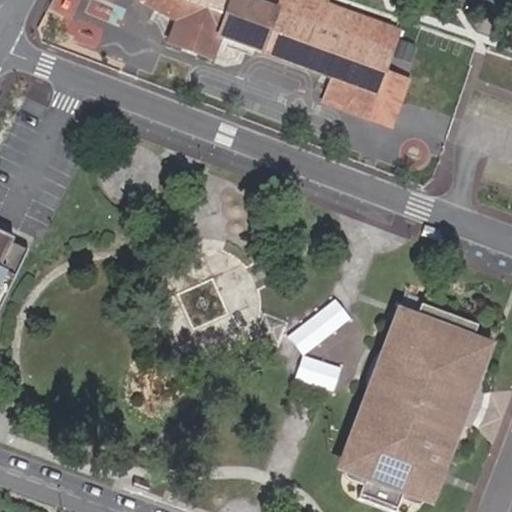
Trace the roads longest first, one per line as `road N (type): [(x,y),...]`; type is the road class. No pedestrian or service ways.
road 1 (residential): [(511,241),(0,47)]
road 2 (tertiary): [(128,511),(0,465)]
